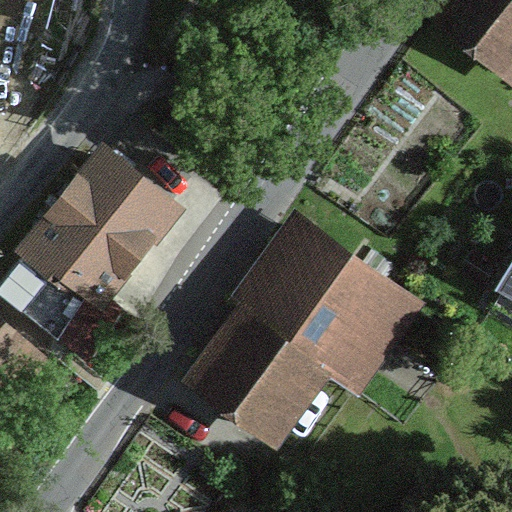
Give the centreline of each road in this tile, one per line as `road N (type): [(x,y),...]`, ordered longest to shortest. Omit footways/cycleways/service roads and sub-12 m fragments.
road 1 (unclassified): [(38,511),(410,0)]
road 2 (residential): [(0,213),(95,110),(125,60),(134,0)]
